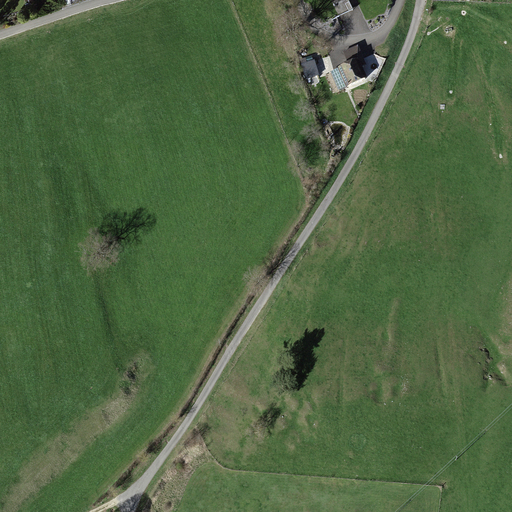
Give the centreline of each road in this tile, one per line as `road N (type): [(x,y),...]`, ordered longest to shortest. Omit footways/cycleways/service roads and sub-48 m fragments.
road 1 (track): [(419,0),(402,64),(365,132),(180,434),(134,487),(128,511)]
road 2 (residential): [(301,0),(314,26),(334,38),(371,38),(388,27),(401,0)]
